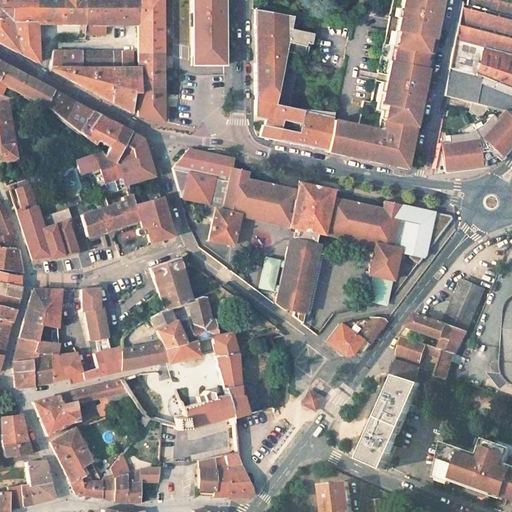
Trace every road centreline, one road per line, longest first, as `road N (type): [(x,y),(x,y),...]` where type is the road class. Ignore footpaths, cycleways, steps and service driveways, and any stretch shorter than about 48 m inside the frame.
road 1 (secondary): [(481,216),(305,443)]
road 2 (residential): [(27,278),(84,277),(181,243),(151,132)]
road 3 (unknown): [(138,126),(141,45),(50,36),(39,74)]
road 4 (residential): [(414,184),(453,0)]
road 5 (unclassified): [(235,141),(263,154),(414,184)]
road 6 (unclassified): [(0,54),(151,132)]
road 7 (residential): [(305,443),(452,511)]
road 8 (residential): [(14,402),(130,369),(161,365),(164,372)]
road 9 (residential): [(235,141),(237,0)]
